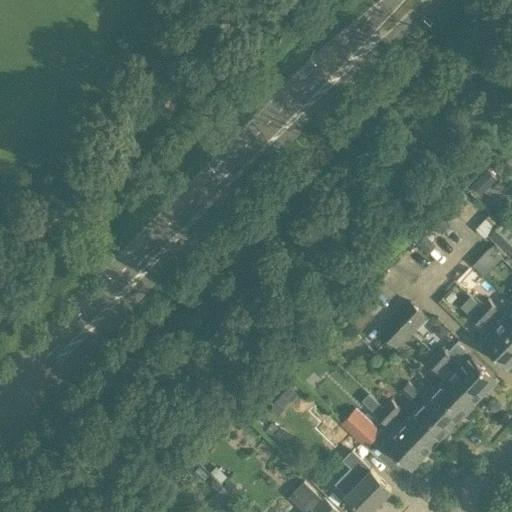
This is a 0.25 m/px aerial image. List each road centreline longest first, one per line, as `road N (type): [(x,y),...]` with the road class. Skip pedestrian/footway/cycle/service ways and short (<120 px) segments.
road 1 (primary): [(74,337),(409,0)]
road 2 (primary): [(0,431),(64,365),(74,337)]
